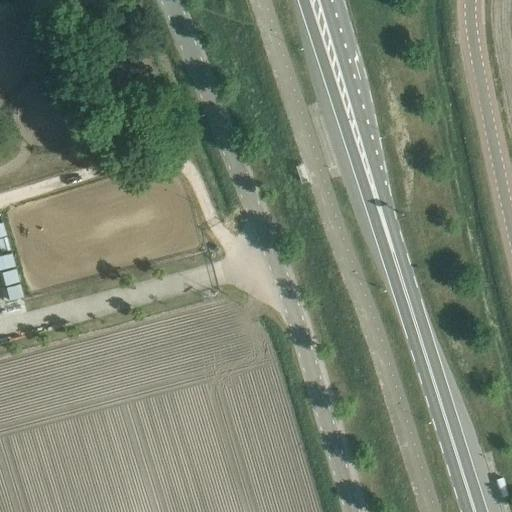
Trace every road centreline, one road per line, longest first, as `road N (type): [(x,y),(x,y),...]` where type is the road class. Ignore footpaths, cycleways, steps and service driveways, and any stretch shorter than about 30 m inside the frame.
road 1 (unclassified): [(355,511),(303,329),(168,0)]
road 2 (unclassified): [(481,511),(317,0)]
road 3 (unknown): [(0,205),(145,157),(178,166),(192,180),(229,253),(244,259),(269,245)]
road 4 (unclassified): [(470,0),(511,203)]
